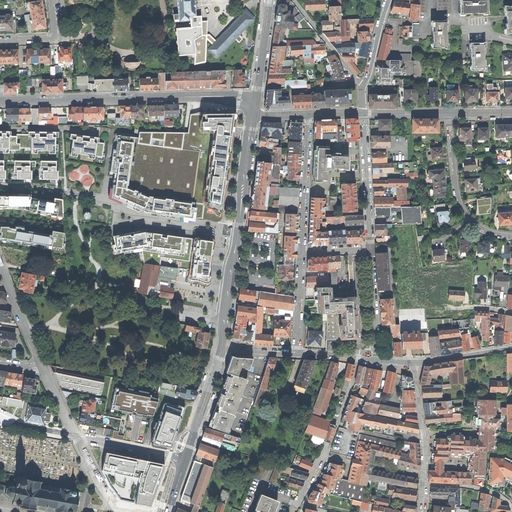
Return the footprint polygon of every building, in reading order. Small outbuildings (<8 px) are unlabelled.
[(179,15),(179,22),(190,21),(189,16),(196,16),(195,2),(194,0),(176,0),(178,9),(178,14),(178,15),(179,15)] [(305,5),(306,9),(324,8),(324,0),(305,1),(305,5)] [(459,0),(460,12),(464,12),(464,14),(470,13),(470,12),(473,12),(477,12),(477,13),(483,13),(483,11),(487,11),(486,0),(459,0)] [(30,14),(31,14),(44,13),(42,1),(35,2),(28,3),(28,4),(26,4),(27,11),(30,11),(30,14)] [(392,7),(390,13),(408,14),(409,4),(408,4),(394,2),(392,7)] [(418,20),(419,11),(420,5),(414,4),(411,4),(410,14),(410,20),(418,20)] [(277,15),(275,27),(284,28),(291,29),(292,24),(293,16),(288,15),(289,11),(285,11),(286,6),(279,5),(278,6),(277,15)] [(329,15),(329,20),(335,20),(340,20),(340,7),(329,7),(329,10),(328,10),(329,15)] [(209,50),(217,58),(232,42),(253,20),(245,12),(217,42),(213,45),(209,50)] [(33,30),(46,28),(44,13),(31,14),(32,20),(32,22),(32,24),(33,24),(33,30)] [(294,18),(298,23),(304,18),(300,13),(294,18)] [(0,30),(2,31),(12,30),(12,26),(12,21),(12,16),(5,16),(5,18),(0,18),(0,30)] [(195,65),(206,62),(207,39),(213,45),(217,42),(209,34),(208,34),(208,21),(202,21),(202,16),(196,16),(189,16),(190,21),(190,26),(175,27),(178,57),(196,55),(195,65)] [(349,23),(349,19),(340,20),(341,36),(349,36),(349,23)] [(359,20),(359,23),(359,28),(374,27),(374,23),(373,19),(359,20)] [(431,43),(432,48),(445,48),(445,44),(447,44),(447,39),(447,38),(445,38),(445,35),(445,34),(445,30),(446,30),(446,25),(444,25),(444,20),(431,21),(431,26),(432,26),(432,42),(432,43),(431,43)] [(322,26),(322,30),(332,29),(332,28),(332,24),(331,21),(322,21),(322,26)] [(403,36),(405,37),(408,37),(412,37),(412,27),(407,27),(403,26),(403,36)] [(273,46),(286,46),(286,41),(286,40),(283,40),(284,28),(275,27),(274,38),(273,46)] [(358,32),(358,42),(361,42),(370,42),(369,37),(369,31),(358,32)] [(335,32),(323,33),(326,37),(330,41),(336,41),(339,40),(339,38),(339,32),(335,32)] [(392,36),(391,36),(384,34),(382,39),(378,60),(386,60),(387,60),(392,36)] [(371,42),(370,42),(361,42),(360,47),(359,55),(368,57),(369,53),(371,42)] [(355,47),(355,43),(350,43),(341,43),(336,43),(331,44),(335,48),(338,52),(344,51),(355,51),(355,47)] [(470,65),(470,71),(484,71),(483,66),(485,66),(485,60),(484,60),(483,53),(485,53),(484,47),(483,47),(483,43),(475,43),(469,43),(469,49),(470,48),(471,65),(470,65)] [(312,45),(301,46),(303,54),(310,54),(310,47),(312,47),(312,45)] [(286,46),(273,46),(272,49),(272,53),(271,58),(271,60),(282,60),(284,60),(286,46)] [(303,54),(301,46),(290,46),(290,55),(303,54)] [(38,49),(38,63),(50,62),(50,56),(50,53),(49,53),(49,48),(42,49),(38,49)] [(57,53),(58,61),(71,61),(70,48),(66,48),(60,48),(60,51),(59,51),(58,51),(58,52),(57,53)] [(26,63),(38,63),(38,49),(33,49),(26,49),(26,54),(25,54),(25,57),(26,63)] [(18,59),(18,57),(18,55),(18,50),(6,51),(6,64),(11,64),(18,64),(18,59)] [(304,65),(314,64),(313,59),(311,59),(311,54),(310,54),(303,54),(303,56),(303,59),(304,65)] [(503,64),(504,71),(511,70),(511,54),(509,55),(502,56),(503,61),(504,61),(504,64),(503,64)] [(327,57),(329,63),(338,61),(336,57),(334,55),(327,57)] [(141,63),(141,62),(141,58),(124,59),(124,61),(124,62),(125,64),(126,66),(127,67),(129,68),(130,69),(131,69),(133,69),(134,69),(135,69),(137,68),(138,67),(139,66),(140,65),(141,63)] [(282,60),(271,60),(270,68),(269,74),(280,74),(281,64),(282,60)] [(377,75),(377,85),(392,85),(392,75),(403,75),(402,74),(402,70),(403,70),(403,65),(402,65),(402,60),(390,60),(387,60),(386,60),(386,65),(377,65),(377,70),(377,75)] [(338,61),(329,63),(333,76),(334,79),(335,80),(344,77),(341,69),(338,61)] [(351,61),(345,61),(355,74),(359,71),(351,61)] [(222,87),(226,86),(225,71),(183,72),(183,90),(215,89),(222,89),(222,87)] [(183,90),(183,72),(171,73),(165,73),(165,90),(183,90)] [(241,73),(235,73),(235,77),(234,80),(234,86),(244,87),(245,73),(241,73)] [(284,83),(284,80),(284,73),(280,74),(269,74),(268,78),(268,83),(278,83),(284,83)] [(77,77),(77,84),(88,84),(88,76),(77,77)] [(113,80),(113,79),(95,80),(95,84),(91,84),(91,88),(94,88),(97,88),(97,92),(106,92),(114,92),(113,80)] [(121,79),(113,80),(114,92),(120,91),(128,91),(128,79),(121,79)] [(157,79),(150,79),(146,79),(139,79),(140,91),(149,91),(158,90),(157,79)] [(62,90),(62,83),(62,80),(43,80),(43,93),(52,93),(62,93),(62,90)] [(284,83),(278,83),(279,89),(282,89),(288,89),(307,88),(307,83),(306,80),(284,80),(284,83)] [(10,94),(16,94),(16,89),(19,89),(19,83),(3,83),(4,85),(4,95),(10,94)] [(425,94),(425,101),(431,101),(438,101),(438,87),(429,87),(429,94),(425,94)] [(446,91),(447,102),(452,102),(458,102),(458,88),(454,89),(449,89),(449,91),(446,91)] [(279,89),(267,90),(266,99),(265,108),(267,110),(289,109),(289,97),(282,97),(282,98),(280,98),(279,89)] [(476,89),(471,89),(466,89),(465,89),(465,101),(470,101),(477,101),(476,89)] [(323,91),(324,96),(324,104),(336,104),(350,103),(349,90),(323,91)] [(406,90),(406,102),(411,102),(417,102),(417,90),(406,90)] [(486,92),(487,101),(491,101),(497,101),(497,92),(486,92)] [(324,104),(324,96),(319,96),(319,94),(313,94),(313,93),(310,93),(310,95),(311,108),(317,108),(324,107),(324,104)] [(303,96),(303,94),(299,94),(299,96),(291,96),(292,109),(301,108),(311,108),(310,95),(303,96)] [(369,95),(369,107),(382,107),(396,107),(396,95),(369,95)] [(160,116),(164,116),(164,105),(156,105),(147,105),(148,116),(154,116),(158,116),(160,116)] [(174,105),(164,105),(164,116),(178,116),(178,105),(174,105)] [(127,116),(130,116),(130,106),(121,106),(119,106),(119,112),(121,112),(121,118),(127,118),(127,116)] [(137,118),(137,120),(141,119),(141,118),(143,118),(143,106),(137,106),(130,106),(130,116),(130,118),(137,118)] [(83,118),(83,107),(74,107),(72,107),(72,111),(69,111),(69,118),(71,118),(72,118),(72,119),(72,120),(76,120),(76,118),(83,118)] [(83,107),(83,118),(83,120),(87,120),(87,121),(90,121),(90,122),(96,122),(96,121),(99,121),(99,119),(103,119),(103,107),(94,107),(83,107)] [(38,108),(38,118),(41,118),(51,118),(51,112),(49,112),(49,108),(47,108),(38,108)] [(134,137),(119,135),(116,134),(116,140),(115,149),(112,148),(109,172),(112,172),(114,173),(113,179),(112,184),(111,188),(109,188),(107,198),(120,203),(121,201),(127,203),(126,206),(137,211),(139,208),(143,210),(142,213),(145,214),(156,215),(156,212),(161,213),(161,216),(174,218),(174,215),(176,215),(178,215),(182,216),(182,219),(194,220),(194,218),(197,218),(200,219),(204,219),(206,219),(209,219),(212,220),(215,221),(217,221),(220,220),(221,219),(222,217),(223,215),(223,213),(223,211),(223,209),(223,206),(223,203),(223,201),(223,199),(223,194),(224,189),(225,185),(226,181),(227,177),(228,172),(228,168),(229,162),(229,158),(230,153),(230,148),(230,145),(231,141),(231,138),(232,134),(233,130),(235,122),(235,118),(236,116),(235,114),(235,111),(234,110),(232,109),(230,108),(227,108),(224,109),(221,110),(219,110),(216,111),(213,111),(210,110),(206,110),(203,110),(200,111),(196,112),(193,112),(189,113),(187,131),(183,131),(177,131),(157,131),(156,131),(155,131),(147,131),(144,131),(141,131),(139,131),(138,131),(137,137),(136,137),(134,137)] [(18,121),(18,109),(10,109),(6,109),(6,121),(18,121)] [(30,120),(29,109),(24,109),(18,109),(18,121),(20,121),(30,120)] [(115,113),(107,113),(107,127),(131,129),(131,126),(130,118),(130,116),(127,116),(127,118),(121,118),(115,118),(115,113)] [(332,131),(336,131),(335,119),(329,120),(317,120),(314,122),(313,138),(320,139),(320,134),(320,132),(332,131)] [(345,119),(346,142),(358,141),(357,121),(355,119),(350,119),(345,119)] [(412,120),(412,133),(417,133),(417,132),(433,131),(433,132),(438,132),(438,119),(424,119),(412,120)] [(379,125),(379,130),(390,130),(390,120),(383,120),(375,120),(375,125),(379,125)] [(276,124),(262,123),(262,127),(261,131),(272,132),(276,133),(275,138),(281,139),(281,124),(276,124)] [(290,128),(288,128),(288,134),(289,134),(289,136),(289,139),(301,140),(302,123),(296,123),(290,123),(290,128)] [(509,137),(509,125),(502,125),(496,125),(496,138),(509,137)] [(465,140),(471,140),(471,133),(471,128),(465,128),(460,128),(460,140),(465,140)] [(488,140),(488,128),(483,128),(478,128),(478,140),(484,140),(488,140)] [(47,150),(47,153),(54,153),(54,150),(55,150),(56,150),(57,144),(54,144),(54,136),(57,136),(57,131),(54,131),(38,131),(34,131),(28,131),(28,134),(17,134),(16,134),(16,136),(10,136),(10,131),(8,131),(7,131),(5,131),(0,131),(0,150),(1,150),(1,153),(8,153),(8,150),(16,150),(16,148),(18,148),(22,148),(29,148),(29,150),(30,150),(30,153),(36,153),(36,150),(41,150),(46,150),(47,150)] [(76,134),(71,133),(71,134),(70,139),(73,139),(72,147),(71,146),(69,146),(68,152),(70,153),(71,153),(70,155),(75,156),(76,153),(78,154),(82,154),(87,155),(87,158),(93,159),(93,156),(97,156),(96,159),(97,159),(103,160),(104,155),(104,153),(102,153),(104,143),(98,142),(99,138),(97,137),(94,137),(76,134)] [(389,148),(389,136),(383,136),(383,139),(380,139),(380,136),(370,136),(371,148),(385,148),(389,148)] [(260,141),(259,145),(274,147),(276,147),(277,140),(260,137),(260,141)] [(288,142),(288,153),(300,154),(300,148),(301,143),(288,142)] [(315,163),(314,182),(326,183),(326,181),(327,170),(348,171),(348,156),(327,155),(328,148),(328,147),(315,146),(315,163)] [(430,149),(431,155),(431,159),(442,159),(442,154),(442,148),(430,149)] [(275,153),(273,153),(258,151),(258,154),(258,156),(271,158),(272,158),(272,163),(274,163),(275,153)] [(276,152),(275,152),(275,153),(274,163),(272,163),(271,163),(271,158),(258,156),(257,161),(270,163),(270,164),(280,165),(280,153),(276,152)] [(371,153),(372,163),(386,162),(386,160),(385,152),(371,153)] [(288,166),(300,166),(300,160),(300,154),(288,153),(287,166),(288,166)] [(463,166),(464,171),(469,170),(475,170),(475,167),(474,159),(470,160),(468,160),(463,161),(463,166)] [(13,174),(13,179),(14,179),(23,179),(23,181),(28,181),(28,179),(29,179),(30,179),(30,170),(28,170),(28,166),(33,166),(34,166),(34,161),(30,161),(22,161),(16,161),(13,161),(13,166),(13,174)] [(39,178),(40,178),(40,179),(49,179),(49,181),(54,182),(54,179),(55,179),(56,179),(57,171),(54,171),(54,166),(55,161),(46,161),(42,161),(39,161),(39,166),(39,174),(39,178)] [(255,174),(254,185),(267,186),(270,164),(270,163),(257,161),(255,174)] [(267,186),(268,187),(270,187),(279,187),(279,174),(280,165),(270,164),(267,186)] [(378,172),(386,172),(386,164),(378,164),(378,172)] [(299,172),(300,166),(288,166),(288,176),(287,176),(287,179),(294,180),(294,178),(299,178),(299,172)] [(428,171),(429,177),(432,177),(433,185),(445,184),(444,177),(444,170),(438,170),(435,170),(428,171)] [(465,185),(466,192),(469,192),(474,191),(477,191),(476,182),(479,182),(479,179),(465,180),(465,185)] [(341,197),(355,196),(355,190),(354,183),(340,184),(341,197)] [(445,184),(433,185),(434,198),(446,197),(446,191),(445,187),(446,187),(445,184)] [(252,196),(251,209),(264,210),(264,206),(266,206),(266,201),(265,201),(265,198),(267,198),(268,187),(267,186),(254,185),(252,196)] [(279,195),(278,213),(281,213),(285,213),(286,205),(286,197),(298,197),(298,188),(279,187),(279,195)] [(396,187),(397,192),(397,199),(406,199),(405,187),(396,187)] [(0,196),(0,206),(28,206),(28,209),(51,212),(50,215),(56,216),(56,213),(62,214),(61,199),(53,198),(52,203),(30,199),(33,199),(33,195),(21,195),(21,196),(0,196)] [(355,196),(341,197),(342,212),(356,211),(355,203),(355,196)] [(476,215),(490,213),(489,203),(490,203),(489,196),(476,198),(477,209),(478,214),(476,214),(476,215)] [(298,201),(298,197),(286,197),(286,205),(290,205),(289,207),(297,209),(297,205),(298,205),(298,201)] [(310,207),(310,216),(320,217),(323,217),(323,210),(323,207),(323,204),(324,199),(310,198),(310,207)] [(437,225),(449,224),(448,216),(447,210),(444,210),(443,204),(435,204),(437,225)] [(409,207),(401,207),(402,220),(410,219),(409,207)] [(276,215),(276,213),(251,211),(249,219),(275,221),(275,220),(276,215)] [(285,213),(284,231),(296,231),(297,223),(297,214),(285,213)] [(506,225),(511,224),(511,216),(511,213),(503,213),(498,214),(499,225),(506,225)] [(344,216),(344,224),(344,225),(362,224),(362,220),(362,215),(344,216)] [(309,224),(309,232),(313,232),(314,229),(317,228),(317,222),(320,222),(320,217),(310,216),(309,224)] [(344,224),(344,216),(326,217),(326,223),(326,225),(344,224)] [(266,225),(249,224),(248,231),(265,232),(266,226),(266,225)] [(375,230),(376,235),(385,235),(385,228),(385,224),(375,225),(375,230)] [(2,227),(1,233),(2,233),(2,238),(60,247),(62,238),(64,238),(63,232),(51,230),(50,237),(22,232),(24,226),(20,226),(19,227),(15,226),(14,229),(8,228),(4,227),(2,227)] [(326,232),(327,244),(336,244),(345,243),(345,231),(345,230),(326,231),(326,232)] [(363,230),(345,231),(345,243),(354,243),(363,242),(363,230)] [(113,236),(115,244),(111,244),(113,253),(116,252),(120,251),(123,251),(123,253),(127,253),(130,252),(132,252),(141,250),(141,248),(141,247),(144,263),(159,265),(178,267),(189,268),(189,270),(188,274),(187,277),(187,280),(188,282),(190,284),(193,284),(195,284),(197,284),(200,284),(203,286),(205,286),(206,286),(207,285),(209,284),(210,281),(210,279),(210,276),(210,273),(210,269),(210,267),(210,264),(211,258),(212,253),(213,249),(214,246),(214,242),(214,239),(213,238),(211,238),(208,238),(204,238),(201,238),(198,238),(196,237),(194,237),(194,238),(185,237),(180,236),(165,234),(160,233),(151,232),(143,231),(139,231),(134,232),(113,236)] [(311,245),(327,244),(326,232),(313,232),(309,232),(308,243),(311,245)] [(284,236),(283,256),(295,257),(296,247),(296,236),(284,236)] [(460,240),(460,256),(466,256),(466,252),(470,252),(470,239),(467,239),(460,240)] [(478,243),(477,253),(488,254),(489,242),(483,242),(483,244),(478,243)] [(432,250),(433,261),(444,260),(443,250),(432,250)] [(378,271),(379,291),(389,290),(387,252),(377,253),(378,271)] [(295,257),(283,256),(283,264),(292,265),(292,263),(295,263),(295,260),(295,257)] [(332,256),(327,257),(327,267),(335,267),(340,267),(339,256),(332,256)] [(307,265),(307,270),(327,269),(327,267),(327,257),(310,258),(307,260),(307,265)] [(142,272),(138,293),(148,294),(154,295),(173,299),(175,288),(169,287),(170,283),(170,278),(176,279),(178,267),(144,263),(142,272)] [(279,278),(284,278),(286,279),(292,279),(292,274),(292,271),(292,269),(292,265),(283,264),(279,264),(279,272),(278,272),(277,275),(279,275),(279,278)] [(24,289),(24,291),(32,293),(33,288),(34,280),(36,275),(21,272),(20,277),(19,277),(18,278),(17,281),(18,283),(19,283),(19,285),(18,288),(24,289)] [(329,285),(336,285),(336,272),(327,273),(328,276),(307,277),(306,287),(315,287),(316,299),(317,313),(323,313),(327,313),(327,312),(341,312),(341,325),(339,325),(339,339),(356,338),(355,320),(354,297),(330,298),(330,287),(329,287),(329,285)] [(504,286),(508,286),(509,276),(502,276),(497,276),(495,276),(494,286),(495,286),(501,286),(504,286)] [(474,288),(474,298),(478,298),(478,299),(482,299),(486,299),(487,282),(478,282),(478,288),(474,288)] [(353,285),(336,285),(329,285),(329,287),(330,287),(330,298),(354,297),(354,291),(353,285)] [(254,299),(255,291),(240,289),(239,294),(238,299),(253,301),(254,299)] [(275,293),(255,290),(255,291),(254,299),(258,300),(257,306),(263,307),(274,308),(277,309),(293,311),(293,296),(286,295),(279,294),(275,293)] [(187,299),(188,293),(176,291),(175,296),(187,299)] [(449,291),(448,299),(463,300),(463,296),(463,292),(449,291)] [(382,313),(382,325),(390,325),(393,324),(392,303),(391,303),(391,299),(381,299),(382,313)] [(249,317),(249,320),(255,321),(256,306),(238,303),(236,316),(246,317),(249,317)] [(255,321),(255,325),(254,333),(260,333),(261,333),(263,310),(263,307),(257,306),(256,306),(255,321)] [(272,314),(274,315),(274,313),(274,308),(263,307),(263,310),(265,310),(265,313),(269,313),(268,315),(271,316),(272,314)] [(0,310),(0,321),(9,322),(10,317),(11,312),(0,310)] [(335,339),(339,339),(339,325),(341,325),(341,312),(327,312),(327,313),(326,320),(326,339),(335,339)] [(490,318),(490,323),(503,325),(504,315),(501,314),(499,314),(498,320),(490,318)] [(474,326),(474,319),(452,321),(453,329),(458,328),(460,328),(474,326)] [(271,324),(273,324),(273,335),(273,336),(278,336),(281,336),(282,337),(283,338),(284,338),(286,338),(287,338),(288,338),(289,337),(290,321),(284,320),(281,320),(273,320),(273,323),(271,322),(271,324)] [(245,325),(235,323),(234,329),(233,337),(243,338),(244,329),(245,325)] [(396,337),(400,336),(400,334),(400,330),(399,324),(393,324),(390,325),(391,337),(396,337)] [(249,344),(254,344),(254,334),(254,333),(255,325),(252,325),(251,329),(250,330),(248,330),(246,344),(249,344)] [(498,345),(502,345),(503,326),(500,326),(496,326),(495,337),(495,341),(495,346),(498,345)] [(437,331),(438,339),(459,336),(459,335),(458,332),(458,328),(453,329),(437,331)] [(0,331),(0,344),(1,344),(1,345),(8,347),(8,346),(13,347),(14,341),(15,334),(0,331)] [(203,332),(199,331),(199,332),(196,346),(206,348),(208,341),(209,333),(203,332)] [(314,331),(308,331),(307,345),(313,346),(320,346),(320,337),(322,337),(322,332),(314,331)] [(400,342),(401,348),(411,348),(420,348),(420,333),(418,333),(418,331),(412,331),(412,334),(406,334),(406,332),(403,332),(403,334),(400,334),(400,336),(400,342)] [(260,335),(254,334),(254,344),(263,345),(272,346),(273,336),(273,335),(260,335)] [(481,349),(477,336),(473,337),(471,338),(475,350),(477,349),(481,349)] [(430,346),(431,355),(435,355),(439,355),(438,337),(429,337),(430,343),(430,346)] [(439,343),(441,354),(446,354),(456,352),(461,351),(460,340),(439,343)] [(460,341),(463,351),(466,351),(470,350),(468,340),(462,341),(460,341)] [(252,357),(236,356),(236,357),(231,356),(228,364),(226,370),(225,372),(228,373),(238,377),(238,375),(243,376),(242,378),(244,378),(244,376),(242,375),(243,371),(246,372),(247,372),(252,357)] [(263,377),(253,405),(260,407),(268,382),(276,358),(269,358),(268,362),(263,377)] [(303,360),(293,389),(304,393),(315,360),(309,360),(303,360)] [(451,384),(463,383),(463,377),(462,360),(455,361),(450,362),(450,371),(451,384)] [(329,369),(325,379),(332,381),(332,382),(338,364),(334,363),(331,361),(329,367),(328,366),(328,369),(329,369)] [(431,374),(450,371),(450,362),(433,365),(433,366),(431,374)] [(348,363),(344,379),(350,381),(354,365),(351,364),(348,363)] [(102,392),(102,391),(104,381),(105,378),(56,369),(57,366),(49,364),(51,367),(52,370),(54,374),(58,382),(59,384),(102,392)] [(359,366),(355,382),(361,384),(363,377),(365,367),(362,367),(359,366)] [(429,384),(431,374),(433,366),(424,366),(419,385),(429,384)] [(368,368),(365,367),(363,377),(364,378),(363,383),(368,384),(371,369),(368,368)] [(380,371),(373,369),(369,389),(373,390),(376,390),(378,378),(380,371)] [(374,369),(373,369),(380,371),(378,378),(380,379),(382,371),(378,370),(374,369)] [(14,373),(6,372),(4,383),(20,386),(22,375),(14,373)] [(385,381),(383,392),(391,394),(396,374),(387,372),(386,380),(385,379),(384,381),(385,381)] [(209,426),(227,432),(229,427),(245,379),(244,378),(242,378),(243,376),(238,375),(238,377),(228,373),(225,380),(219,396),(213,415),(211,421),(209,426)] [(402,376),(401,389),(402,389),(413,390),(412,380),(409,378),(405,377),(402,376)] [(24,377),(22,391),(35,393),(36,385),(34,385),(35,379),(30,378),(24,377)] [(324,379),(321,387),(329,390),(332,381),(325,379),(324,379)] [(492,381),(492,391),(506,391),(506,381),(492,381)] [(440,386),(440,384),(422,385),(422,392),(422,398),(438,397),(438,386),(440,386)] [(176,395),(195,399),(196,395),(198,392),(190,390),(184,389),(184,387),(183,387),(182,389),(177,388),(176,394),(176,395)] [(314,406),(322,409),(329,390),(321,387),(314,406)] [(168,393),(169,388),(166,388),(165,394),(173,397),(175,397),(176,395),(176,394),(168,393)] [(371,397),(373,390),(369,389),(368,388),(367,390),(365,395),(365,396),(371,397)] [(115,389),(113,389),(113,392),(114,392),(111,407),(118,408),(117,409),(127,411),(127,410),(140,412),(139,414),(147,415),(147,412),(153,413),(152,415),(153,415),(158,399),(151,397),(151,395),(120,389),(120,390),(115,389)] [(401,398),(401,401),(414,402),(413,390),(402,389),(402,395),(401,398)] [(377,399),(378,399),(379,397),(381,397),(382,391),(376,390),(373,390),(371,397),(372,398),(377,399)] [(339,395),(334,393),(333,393),(328,409),(331,410),(333,406),(335,407),(339,395)] [(384,427),(395,429),(397,421),(360,413),(356,412),(360,398),(351,395),(345,412),(341,423),(345,424),(343,428),(359,432),(360,432),(361,428),(362,424),(384,429),(384,427)] [(372,398),(371,397),(365,396),(363,406),(370,407),(372,398)] [(23,408),(24,400),(20,400),(17,399),(8,397),(6,405),(10,406),(16,407),(18,407),(19,407),(23,408)] [(377,399),(372,398),(370,407),(369,413),(376,414),(379,404),(376,404),(377,399)] [(477,414),(494,414),(495,400),(477,399),(477,414)] [(82,411),(93,414),(93,410),(94,410),(95,404),(95,401),(89,400),(89,402),(84,401),(83,406),(82,411)] [(169,405),(164,404),(160,416),(162,417),(161,421),(159,420),(151,441),(153,441),(152,446),(170,449),(173,440),(185,407),(179,405),(178,407),(170,404),(169,405)] [(28,405),(25,421),(43,425),(44,421),(45,412),(46,408),(28,405)] [(377,413),(388,415),(389,407),(384,406),(379,405),(377,413)] [(451,412),(451,405),(424,408),(424,411),(425,414),(451,412)] [(462,406),(453,407),(453,405),(451,405),(451,412),(451,413),(452,413),(460,413),(462,413),(462,406)] [(319,420),(322,409),(314,406),(310,417),(319,420)] [(389,407),(388,415),(398,417),(399,415),(399,414),(399,411),(400,409),(394,408),(389,407)] [(94,416),(94,414),(93,414),(82,411),(80,417),(79,423),(90,425),(92,416),(94,416)] [(479,421),(479,430),(495,430),(495,426),(497,426),(498,422),(500,422),(501,415),(494,414),(477,414),(477,421),(479,421)] [(329,423),(319,420),(310,417),(307,423),(304,431),(324,438),(328,426),(329,423)] [(397,421),(395,429),(418,433),(417,428),(417,425),(397,421)] [(92,425),(91,432),(110,435),(112,429),(92,425)] [(324,438),(331,440),(333,434),(335,428),(328,426),(324,438)] [(346,456),(353,458),(356,442),(357,442),(359,432),(343,428),(339,427),(331,447),(330,452),(346,456)] [(213,439),(216,431),(205,428),(204,431),(203,435),(213,439)] [(118,434),(118,431),(114,430),(112,437),(123,439),(124,435),(118,434)] [(448,453),(449,453),(450,453),(450,455),(460,455),(460,454),(462,454),(466,454),(466,456),(466,457),(468,457),(471,457),(471,462),(471,463),(476,463),(476,457),(486,457),(486,450),(494,451),(495,430),(479,430),(478,439),(470,439),(470,436),(462,436),(462,434),(451,433),(451,434),(450,434),(450,436),(449,440),(446,440),(446,438),(444,438),(445,437),(439,437),(439,438),(437,438),(437,440),(436,440),(435,443),(435,447),(437,447),(437,449),(437,450),(435,450),(435,452),(433,452),(433,460),(435,460),(435,461),(444,462),(444,460),(445,460),(446,453),(448,453)] [(223,434),(223,433),(216,431),(213,439),(221,441),(222,438),(223,434)] [(324,438),(304,431),(302,438),(322,445),(324,438)] [(359,434),(354,460),(370,463),(373,453),(395,458),(398,459),(399,453),(400,451),(396,450),(398,443),(359,434)] [(398,459),(397,465),(418,470),(420,461),(420,454),(419,444),(409,442),(409,445),(410,453),(408,453),(408,455),(399,453),(398,459)] [(203,445),(200,443),(198,449),(197,452),(196,454),(201,456),(210,459),(215,461),(219,447),(218,447),(217,449),(203,445)] [(165,464),(105,452),(102,471),(109,486),(112,490),(121,501),(131,504),(151,508),(165,464)] [(300,462),(299,466),(310,470),(311,467),(312,464),(296,457),(295,460),(300,462)] [(483,479),(485,479),(486,457),(476,457),(476,463),(471,463),(471,462),(469,462),(469,469),(473,469),(472,474),(476,475),(476,478),(483,478),(483,479)] [(511,461),(505,458),(504,458),(489,458),(488,484),(491,484),(492,487),(498,487),(498,486),(504,487),(504,480),(508,482),(511,483),(511,491),(511,495),(511,461)] [(352,462),(351,465),(369,469),(370,466),(370,463),(354,460),(352,459),(352,460),(352,462)] [(180,499),(194,504),(191,511),(187,511),(177,508),(175,511),(195,511),(196,511),(213,467),(208,465),(206,464),(199,462),(194,460),(191,470),(184,488),(180,499)] [(261,460),(253,478),(260,481),(268,461),(261,460)] [(435,461),(434,470),(443,471),(444,462),(435,461)] [(314,487),(312,490),(323,493),(325,493),(332,495),(335,478),(336,479),(341,480),(343,473),(341,473),(343,466),(329,463),(328,465),(327,465),(327,467),(326,467),(323,468),(325,470),(325,473),(323,472),(321,474),(322,475),(322,478),(322,479),(321,479),(321,482),(319,482),(319,483),(318,483),(316,485),(317,487),(317,488),(315,487),(315,488),(314,487)] [(277,464),(269,482),(276,485),(281,473),(282,471),(284,466),(277,464)] [(351,465),(348,481),(348,482),(366,486),(367,479),(369,469),(351,465)] [(394,477),(379,474),(380,472),(369,469),(367,479),(371,479),(371,480),(393,484),(394,477)] [(309,474),(296,470),(294,476),(306,479),(307,477),(309,474)] [(429,476),(428,482),(470,485),(470,474),(470,472),(469,472),(467,472),(443,471),(434,470),(429,470),(429,476)] [(417,484),(417,479),(395,475),(394,477),(393,484),(405,487),(405,486),(416,488),(417,484)] [(0,484),(0,493),(2,494),(3,494),(8,498),(8,499),(9,500),(10,499),(13,499),(13,503),(12,503),(13,504),(14,504),(16,504),(18,505),(18,506),(19,506),(21,506),(34,508),(34,509),(35,509),(37,509),(37,508),(39,509),(41,509),(44,510),(45,510),(45,511),(46,511),(46,510),(55,511),(54,511),(56,511),(57,511),(75,511),(75,510),(76,511),(76,509),(76,506),(78,506),(78,505),(77,505),(78,504),(77,504),(77,503),(77,501),(78,501),(79,501),(79,500),(77,500),(78,496),(79,496),(79,495),(78,495),(79,492),(80,491),(79,491),(72,489),(72,488),(71,488),(71,489),(68,489),(69,488),(67,488),(65,488),(65,487),(64,487),(63,488),(61,487),(61,486),(60,486),(60,487),(59,487),(56,486),(55,486),(51,486),(51,485),(50,485),(51,484),(50,484),(49,485),(45,485),(45,484),(44,484),(41,484),(42,482),(42,481),(41,481),(41,480),(39,480),(39,481),(26,478),(26,477),(17,476),(17,478),(14,478),(14,481),(16,483),(16,484),(13,483),(13,482),(12,482),(12,483),(5,485),(4,484),(4,485),(0,484)] [(289,483),(288,485),(300,489),(302,486),(304,483),(290,479),(289,483)] [(357,501),(361,502),(364,488),(365,488),(366,486),(348,482),(348,481),(341,480),(336,479),(332,495),(354,500),(357,501)] [(415,490),(400,488),(400,486),(393,485),(392,495),(391,497),(414,500),(414,497),(415,490)] [(431,495),(449,495),(449,489),(449,487),(431,487),(431,490),(431,495)] [(218,499),(226,502),(230,491),(222,488),(218,499)] [(459,489),(449,489),(449,495),(449,498),(459,498),(459,489)] [(322,496),(323,493),(312,490),(310,495),(308,499),(308,500),(308,501),(309,502),(320,505),(322,496)] [(481,493),(478,509),(487,510),(489,495),(485,494),(481,493)] [(254,511),(271,511),(272,511),(276,500),(262,494),(254,511)] [(494,511),(495,506),(499,507),(499,505),(500,500),(497,498),(493,496),(490,511),(494,511)] [(374,504),(387,507),(387,503),(388,501),(375,498),(374,504)] [(459,498),(449,498),(449,503),(449,506),(459,507),(459,498)] [(220,502),(215,511),(221,511),(225,504),(220,502)] [(360,504),(359,508),(367,510),(369,504),(361,502),(360,504)] [(403,503),(402,510),(406,511),(408,511),(409,511),(410,511),(415,511),(416,509),(416,506),(403,503)]
